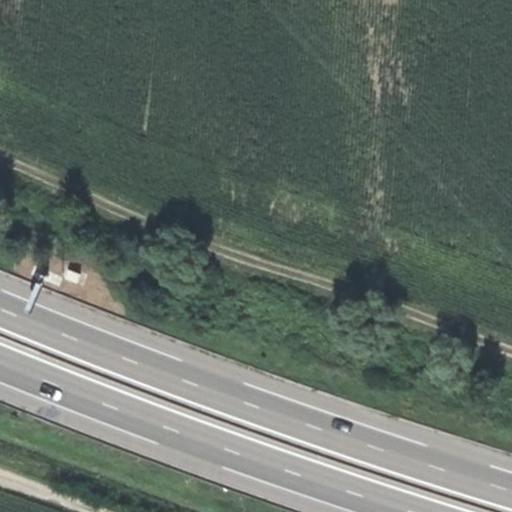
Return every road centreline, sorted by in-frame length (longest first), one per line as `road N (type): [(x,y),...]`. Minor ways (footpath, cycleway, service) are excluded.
road 1 (track): [(511,353),(257,267),(0,159)]
road 2 (trunk): [(511,490),(0,308)]
road 3 (trunk): [(0,364),(411,511)]
